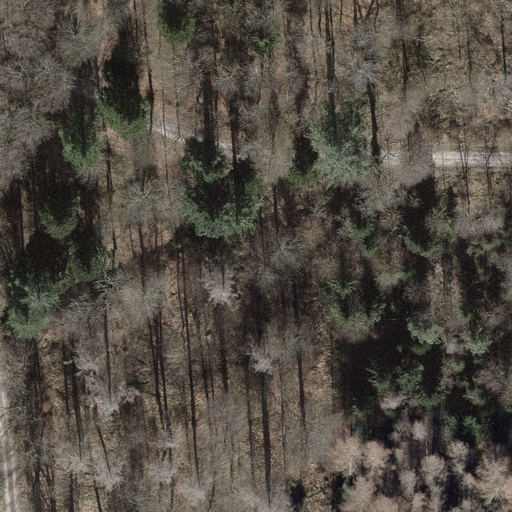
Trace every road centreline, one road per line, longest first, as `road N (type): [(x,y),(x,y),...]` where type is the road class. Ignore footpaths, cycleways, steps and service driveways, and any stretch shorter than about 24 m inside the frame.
road 1 (track): [(0,35),(195,147),(329,163),(511,170)]
road 2 (track): [(0,391),(19,511)]
